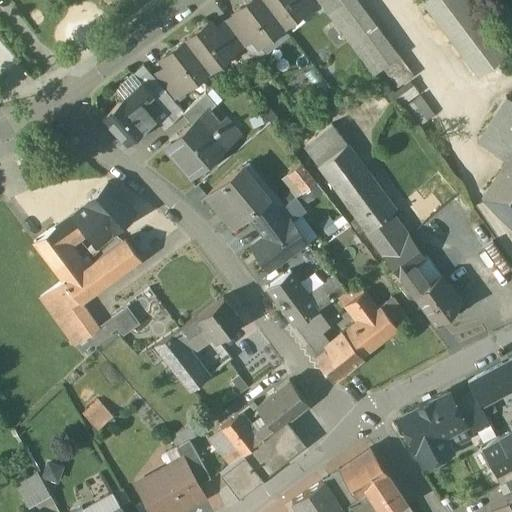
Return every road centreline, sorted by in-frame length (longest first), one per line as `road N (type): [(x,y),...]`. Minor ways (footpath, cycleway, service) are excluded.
road 1 (residential): [(351,436),(197,231),(70,134),(54,113)]
road 2 (residential): [(205,0),(54,113)]
road 3 (residential): [(366,424),(511,343)]
road 4 (residential): [(248,511),(351,436)]
